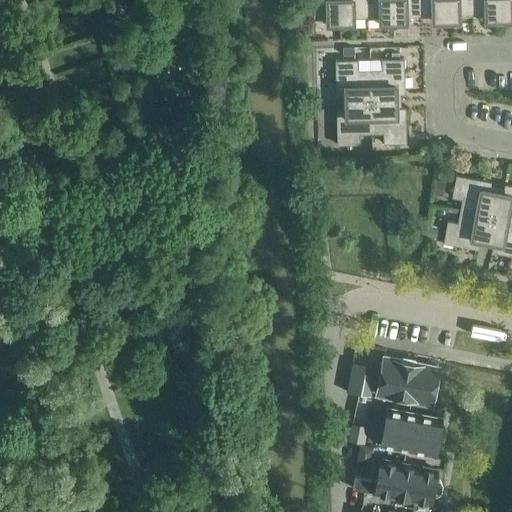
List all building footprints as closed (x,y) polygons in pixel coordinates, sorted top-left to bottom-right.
[(331,23),(339,23),(338,0),(311,0),(312,18),(326,17),(326,23),(331,23)] [(338,0),(339,23),(348,22),(353,22),(352,17),(366,17),(365,0),(338,0)] [(365,0),(366,17),(379,16),(379,22),(392,21),(391,0),(365,0)] [(419,21),(419,16),(418,0),(391,0),(392,21),(419,21)] [(418,0),(419,16),(419,21),(445,20),(444,0),(418,0)] [(444,0),(445,20),(454,20),(458,20),(458,14),(471,14),(470,0),(444,0)] [(470,0),(471,14),(485,14),(485,19),(498,19),(497,0),(470,0)] [(511,0),(497,0),(498,19),(507,19),(511,18),(511,13),(511,0)] [(370,100),(395,100),(395,93),(404,93),(404,57),(381,58),(381,68),(369,68),(370,100)] [(344,94),(345,101),(370,100),(369,68),(358,68),(357,58),(334,59),(335,94),(344,94)] [(370,100),(345,101),(345,108),(336,108),(337,144),(360,143),(359,133),(371,132),(370,100)] [(395,100),(370,100),(371,132),(382,132),(383,142),(406,142),(405,106),(396,106),(395,100)] [(491,215),(495,190),(489,189),(491,180),(455,173),(451,196),(461,198),(459,209),(491,215)] [(495,190),(491,215),(511,219),(511,184),(504,183),(502,192),(495,190)] [(479,244),(485,245),(491,215),(459,209),(457,221),(447,219),(442,241),(478,248),(479,244)] [(511,219),(491,215),(485,245),(492,246),(491,251),(511,254),(511,219)] [(432,396),(435,394),(438,376),(436,373),(436,372),(438,366),(383,355),(376,393),(430,404),(432,396)] [(380,444),(433,454),(440,417),(387,407),(380,444)] [(437,469),(380,458),(375,479),(354,475),(352,487),(430,502),(432,493),(436,494),(441,491),(442,483),(439,478),(435,477),(437,469)]
